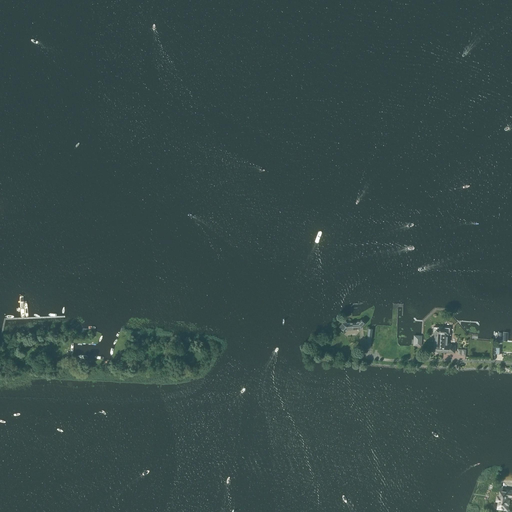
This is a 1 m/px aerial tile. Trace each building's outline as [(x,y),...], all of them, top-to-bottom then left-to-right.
[(366,323),(361,320),(359,322),(358,321),(357,322),(356,323),(353,323),(352,322),(346,323),(346,322),(346,321),(345,321),(344,321),(344,322),(339,327),(346,332),(347,330),(350,330),(350,331),(353,331),(358,328),(359,329),(360,330),(361,329),(366,323)] [(449,335),(450,327),(434,326),(433,334),(436,334),(435,345),(433,344),(433,351),(454,352),(455,346),(446,345),(447,339),(448,335),(449,335)] [(421,346),(422,336),(414,336),(413,346),(421,346)] [(495,353),(496,354),(500,354),(500,348),(499,348),(496,348),(496,346),(495,346),(492,346),(492,354),(492,360),(495,360),(495,353)] [(511,489),(500,487),(499,489),(498,494),(496,494),(495,500),(497,501),(496,506),(496,509),(508,511),(510,499),(511,499),(511,488),(511,489)]
